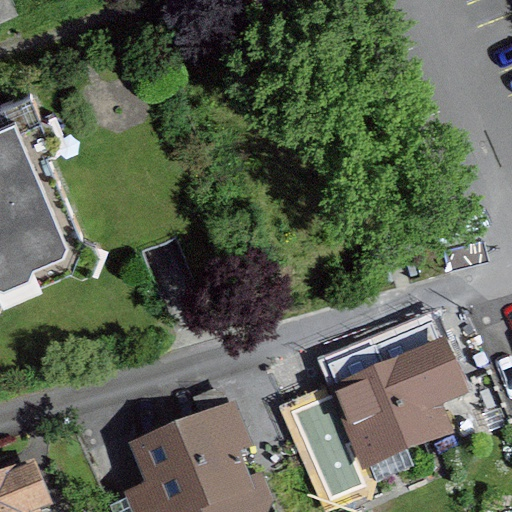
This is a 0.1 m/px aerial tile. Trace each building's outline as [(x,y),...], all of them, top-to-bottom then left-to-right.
[(14,0),(0,0),(0,27),(23,16),(14,0)] [(11,165),(0,169),(0,321),(65,295),(11,165)] [(332,351),(339,384),(389,374),(383,341),(332,351)] [(447,366),(333,413),(365,492),(453,456),(444,434),(470,423),(447,366)] [(253,511),(229,443),(130,478),(142,511),(253,511)] [(28,511),(22,497),(0,504),(0,511),(28,511)]
